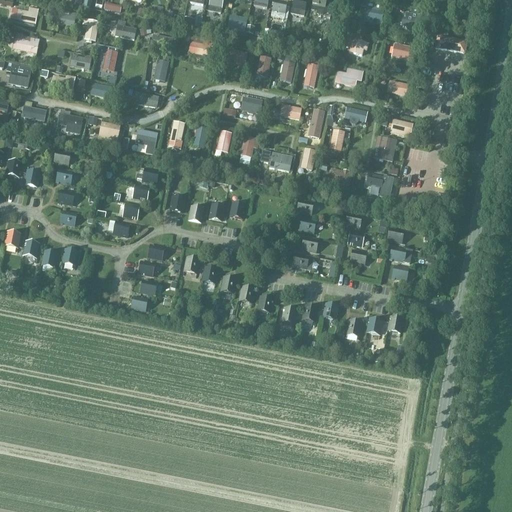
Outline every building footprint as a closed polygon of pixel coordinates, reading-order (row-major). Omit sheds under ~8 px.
[(111,1),(108,0),(104,0),(103,6),(104,6),(103,10),(109,11),(109,7),(110,7),(111,1)] [(209,0),(208,9),(207,12),(220,15),(222,0),(209,0)] [(253,0),(253,3),(252,7),(265,9),(267,4),(265,4),(266,0),(253,0)] [(274,0),(273,0),(273,2),(270,2),(270,6),(272,7),(271,14),(271,18),(283,20),(284,20),(286,20),(288,8),(285,7),(286,2),(274,0)] [(292,0),(290,14),(303,17),(305,0),(292,0)] [(328,0),(312,0),(310,11),(316,12),(316,14),(317,15),(319,16),(321,16),(322,15),(324,13),(326,14),(328,0)] [(363,2),(362,9),(365,9),(363,20),(381,24),(383,12),(382,12),(383,6),(363,2)] [(163,9),(151,7),(150,14),(161,17),(163,9)] [(38,10),(29,8),(28,13),(18,11),(15,22),(35,26),(38,10)] [(76,14),(69,13),(68,17),(56,15),(53,26),(73,30),(76,14)] [(401,27),(408,28),(406,31),(408,32),(413,32),(419,34),(422,18),(405,15),(405,17),(403,17),(401,27)] [(173,16),(172,23),(182,25),(183,17),(173,16)] [(99,24),(82,21),(81,26),(86,27),(83,41),(95,44),(99,24)] [(125,24),(117,22),(114,38),(134,42),(136,30),(124,28),(125,24)] [(264,30),(263,36),(269,37),(269,38),(282,40),(284,33),(271,31),(264,30)] [(191,40),(192,32),(184,32),(184,39),(191,40)] [(177,36),(173,35),(172,40),(153,36),(151,47),(174,52),(177,36)] [(347,39),(344,48),(350,50),(349,54),(361,58),(363,52),(366,53),(368,45),(365,44),(360,43),(362,39),(348,35),(347,39)] [(434,50),(440,51),(442,38),(436,37),(434,50)] [(448,39),(442,38),(440,51),(446,52),(448,39)] [(39,41),(29,39),(29,43),(14,40),(11,51),(36,56),(39,41)] [(446,52),(452,53),(454,40),(448,39),(446,52)] [(460,41),(454,40),(452,53),(458,54),(460,41)] [(460,41),(458,54),(464,55),(466,42),(460,41)] [(210,47),(190,44),(188,55),(194,56),(194,58),(195,59),(196,60),(199,61),(200,60),(202,59),(203,58),(207,59),(210,47)] [(118,50),(97,46),(96,51),(105,53),(102,71),(113,74),(118,50)] [(415,49),(398,46),(396,57),(413,60),(415,49)] [(247,55),(228,51),(225,63),(244,67),(247,55)] [(84,59),(71,56),(69,68),(89,72),(91,58),(84,57),(84,59)] [(271,60),(259,58),(255,77),(267,80),(271,60)] [(294,60),(285,58),(284,63),(283,62),(279,82),(291,85),(295,65),(293,64),(294,60)] [(319,62),(309,60),(308,65),(307,65),(302,87),(314,89),(319,67),(318,67),(319,62)] [(168,64),(157,62),(152,81),(164,84),(168,64)] [(7,68),(6,73),(10,74),(8,80),(13,81),(11,87),(27,90),(28,84),(31,69),(10,65),(10,68),(7,68)] [(363,73),(346,69),(345,74),(337,73),(334,85),(355,89),(356,83),(361,84),(363,73)] [(41,72),(40,79),(47,80),(48,74),(48,73),(41,72)] [(75,78),(65,76),(65,80),(52,77),(51,83),(53,83),(52,89),(72,93),(75,78)] [(89,85),(90,77),(80,77),(80,84),(89,85)] [(406,98),(408,87),(389,83),(387,94),(406,98)] [(108,100),(110,89),(90,85),(89,90),(94,91),(93,96),(108,100)] [(151,108),(152,98),(134,94),(133,98),(130,98),(129,104),(151,108)] [(262,102),(242,98),(240,112),(246,114),(248,115),(252,116),(254,115),(259,116),(262,102)] [(0,113),(6,115),(9,103),(0,100),(0,113)] [(226,104),(224,111),(236,114),(238,108),(226,104)] [(301,110),(281,106),(279,118),(299,122),(301,110)] [(46,112),(24,108),(21,119),(43,124),(46,112)] [(346,110),(343,120),(348,121),(349,123),(350,125),(352,126),(355,126),(357,125),(358,123),(365,125),(367,114),(346,110)] [(324,113),(313,111),(307,138),(319,141),(324,113)] [(83,120),(63,116),(61,127),(80,131),(83,120)] [(410,137),(412,126),(393,121),(390,132),(410,137)] [(120,128),(100,123),(97,137),(111,141),(111,143),(117,144),(120,128)] [(184,125),(173,123),(169,143),(180,145),(184,125)] [(208,130),(196,128),(192,148),(204,150),(208,130)] [(157,135),(137,131),(135,146),(147,148),(146,152),(154,154),(157,135)] [(339,151),(343,133),(334,131),(331,146),(335,147),(335,150),(339,151)] [(231,135),(220,133),(216,153),(227,155),(231,135)] [(258,141),(243,138),(239,157),(240,157),(239,162),(249,164),(250,159),(251,160),(253,150),(257,151),(258,141)] [(374,151),(372,160),(378,161),(378,159),(387,161),(387,163),(391,164),(396,143),(392,142),(377,138),(374,151)] [(310,172),(314,153),(305,151),(302,167),(306,167),(306,171),(310,172)] [(67,167),(70,155),(56,152),(53,164),(67,167)] [(262,152),(259,163),(266,165),(269,164),(268,169),(289,174),(292,159),(272,154),(270,159),(269,159),(270,154),(262,152)] [(18,178),(20,165),(8,162),(5,176),(18,178)] [(70,185),(72,172),(58,169),(56,183),(70,185)] [(155,185),(158,173),(144,170),(142,183),(155,185)] [(342,173),(330,170),(327,184),(349,188),(351,175),(349,174),(349,173),(342,172),(342,173)] [(37,189),(39,175),(26,172),(24,186),(37,189)] [(367,175),(365,186),(380,189),(379,198),(387,200),(389,200),(393,180),(367,175)] [(147,202),(149,189),(135,186),(133,199),(147,202)] [(71,206),(73,193),(60,191),(58,204),(71,206)] [(183,214),(185,200),(173,197),(170,211),(183,214)] [(312,217),(314,204),(300,202),(298,214),(312,217)] [(243,219),(245,206),(233,203),(230,217),(243,219)] [(137,220),(139,207),(125,204),(123,217),(137,220)] [(222,221),(225,208),(212,205),(209,219),(222,221)] [(201,224),(204,210),(191,207),(188,222),(201,224)] [(73,227),(76,216),(62,213),(60,224),(73,227)] [(359,230),(362,218),(347,215),(344,227),(359,230)] [(314,235),(316,223),(303,221),(301,233),(314,235)] [(128,239),(130,227),(115,224),(113,235),(128,239)] [(401,245),(404,232),(390,230),(387,242),(401,245)] [(18,249),(21,234),(9,232),(6,246),(18,249)] [(361,248),(363,235),(350,233),(348,246),(361,248)] [(317,255),(319,241),(305,239),(303,252),(317,255)] [(37,259),(40,245),(27,242),(24,257),(37,259)] [(163,262),(165,250),(151,247),(149,259),(163,262)] [(403,264),(406,251),(392,249),(390,262),(403,264)] [(77,268),(80,253),(66,250),(63,265),(77,268)] [(365,267),(367,254),(353,251),(350,264),(365,267)] [(55,269),(58,255),(45,253),(42,267),(55,269)] [(307,271),(310,258),(296,256),(293,268),(307,271)] [(425,263),(433,265),(434,258),(426,257),(425,263)] [(199,275),(201,261),(188,258),(185,272),(199,275)] [(153,278),(156,265),(142,262),(139,276),(153,278)] [(407,282),(409,270),(396,267),(393,280),(407,282)] [(216,285),(219,271),(207,268),(204,283),(216,285)] [(235,296),(237,280),(225,278),(222,293),(235,296)] [(156,296),(158,284),(144,282),(142,294),(156,296)] [(253,306),(256,290),(243,288),(240,303),(253,306)] [(146,313),(148,301),(135,298),(133,311),(146,313)] [(272,315),(275,301),(262,298),(259,312),(272,315)] [(338,321),(341,308),(328,305),(325,319),(338,321)] [(317,324),(320,310),(307,308),(304,321),(317,324)] [(296,325),(299,311),(286,309),(283,323),(296,325)] [(401,335),(404,320),(392,318),(389,332),(401,335)] [(381,336),(384,322),(371,320),(368,333),(381,336)] [(361,338),(363,324),(350,321),(348,335),(361,338)]
